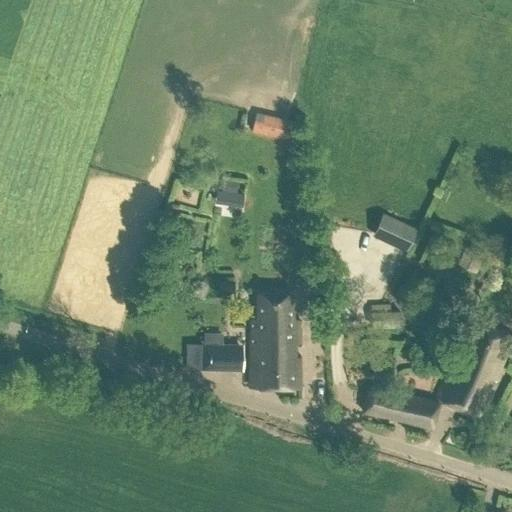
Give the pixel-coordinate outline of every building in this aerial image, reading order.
[(250,132),(287,140),(291,121),(254,113),(250,132)] [(224,179),(222,191),(236,193),(238,181),(224,179)] [(415,228),(381,213),(370,236),(404,252),(415,228)] [(471,247),(464,266),(474,270),(482,251),(471,247)] [(251,385),(299,385),(299,355),(293,355),(293,342),(298,342),(298,316),(292,316),(292,290),(257,290),(257,317),(250,317),(251,385)] [(369,302),(370,327),(400,326),(400,310),(385,310),(384,302),(369,302)] [(438,399),(440,400),(480,418),(499,375),(495,373),(511,338),(511,334),(480,320),(464,356),(457,353),(438,399)] [(324,327),(314,328),(315,335),(325,335),(324,327)] [(201,342),(201,369),(243,370),(243,343),(201,342)] [(368,408),(434,425),(440,400),(406,393),(408,382),(370,373),(367,383),(374,385),(368,408)]
